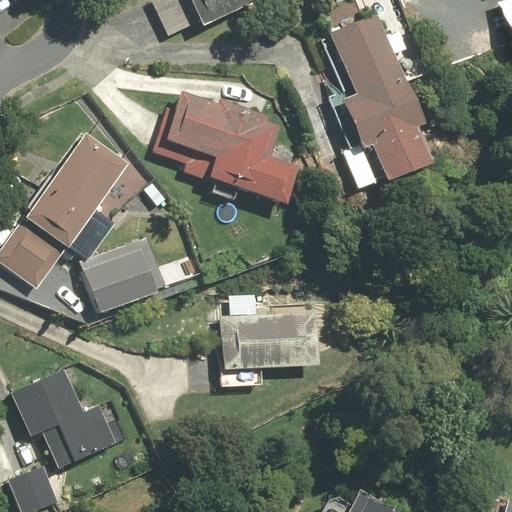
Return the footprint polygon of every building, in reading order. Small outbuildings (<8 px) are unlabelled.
[(259,0),(177,0),(192,31),(260,0),(259,0)] [(511,0),(508,0),(488,7),(509,72),(511,70),(511,0)] [(361,150),(374,186),(425,167),(370,18),(321,36),(344,97),(329,103),(348,155),(361,150)] [(209,107),(173,95),(168,111),(163,109),(147,156),(152,157),(149,166),(277,209),(289,171),(263,162),(274,129),(261,124),(262,120),(210,102),(209,107)] [(80,134),(0,243),(0,270),(29,291),(122,164),(80,134)] [(159,289),(140,240),(71,266),(90,315),(159,289)] [(212,316),(213,373),(309,371),(308,315),(212,316)] [(109,447),(91,407),(73,415),(55,373),(3,395),(22,441),(26,439),(41,476),(109,447)] [(376,511),(347,497),(338,511),(376,511)] [(511,511),(511,505),(499,502),(495,511),(511,511)]
